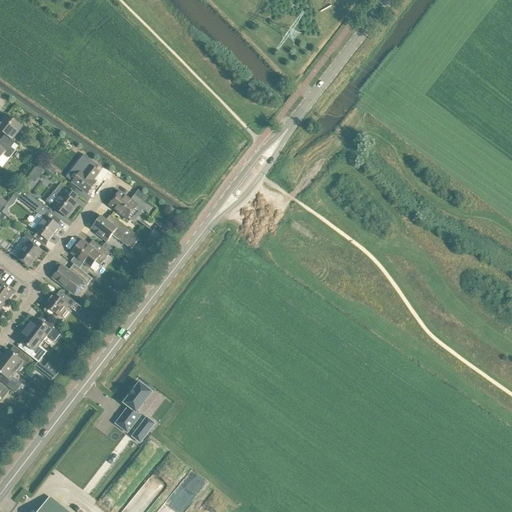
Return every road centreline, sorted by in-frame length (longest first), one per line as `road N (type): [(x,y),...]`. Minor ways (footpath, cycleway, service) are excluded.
road 1 (secondary): [(0,496),(203,230)]
road 2 (secondary): [(292,123),(384,0)]
road 3 (secondary): [(203,230),(247,191),(292,123)]
road 4 (secondary): [(292,123),(248,164),(203,230)]
road 5 (residential): [(29,280),(110,182)]
